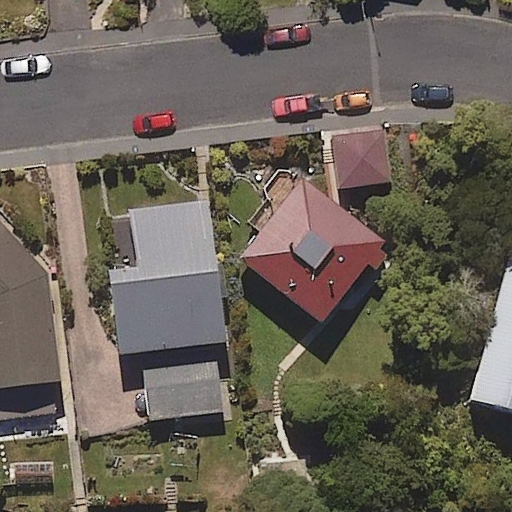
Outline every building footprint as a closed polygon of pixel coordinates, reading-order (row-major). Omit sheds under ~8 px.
[(388,182),(383,130),(332,136),(337,188),(388,182)] [(383,243),(300,178),(238,257),(320,322),(383,243)] [(222,346),(207,203),(128,211),(134,266),(106,270),(115,353),(141,350),(148,420),(221,412),(214,346),(222,346)] [(0,385),(57,382),(49,272),(0,222),(0,385)] [(511,246),(466,400),(511,413),(511,246)]
